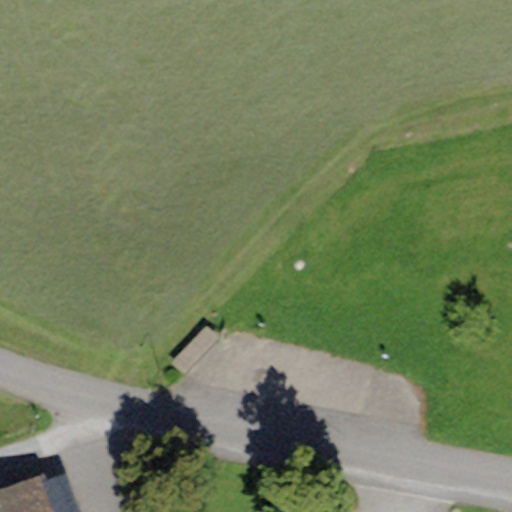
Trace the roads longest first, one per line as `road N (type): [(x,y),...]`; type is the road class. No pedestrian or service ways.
road 1 (residential): [(511,483),(142,422),(0,370)]
road 2 (track): [(0,474),(142,422)]
